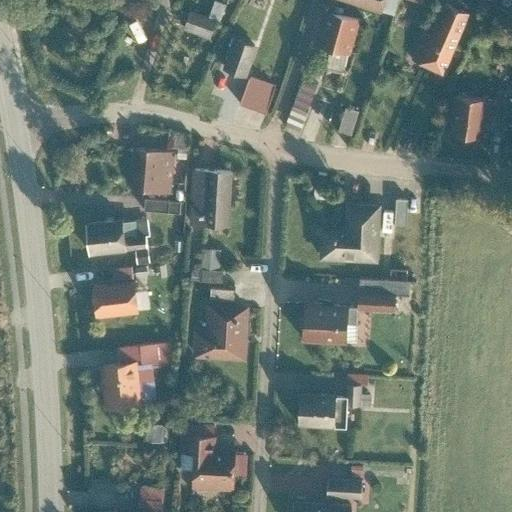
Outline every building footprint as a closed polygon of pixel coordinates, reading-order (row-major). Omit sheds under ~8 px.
[(193,7),(189,29),(220,35),(226,0),(207,0),(205,10),(193,7)] [(331,0),(374,11),(377,0),(331,0)] [(446,77),(466,15),(433,4),(413,66),(446,77)] [(350,55),(357,19),(328,13),(320,49),(350,55)] [(241,77),(252,47),(225,37),(214,67),(241,77)] [(305,72),(294,120),(310,124),(322,75),(305,72)] [(261,110),(269,82),(243,74),(234,102),(261,110)] [(506,102),(448,95),(443,136),(475,140),(476,129),(502,132),(506,102)] [(359,131),(361,106),(347,105),(345,129),(359,131)] [(174,152),(137,149),(133,192),(170,195),(174,152)] [(226,224),(230,170),(190,167),(186,221),(226,224)] [(184,211),(185,199),(149,194),(147,206),(184,211)] [(372,259),(375,203),(341,201),(339,227),(316,226),(315,256),(372,259)] [(123,217),(79,222),(82,256),(126,251),(123,217)] [(226,278),(227,245),(206,244),(204,278),(226,278)] [(112,283),(83,286),(87,321),(137,315),(131,264),(110,267),(112,283)] [(394,313),(394,298),(405,299),(406,280),(356,278),(355,312),(394,313)] [(236,299),(237,287),(217,285),(215,296),(236,299)] [(243,360),(244,306),(203,305),(203,333),(191,333),(190,359),(243,360)] [(347,308),(298,306),(296,339),(345,342),(347,308)] [(138,403),(133,356),(97,360),(102,407),(138,403)] [(344,394),(293,393),(293,425),(343,426),(344,394)] [(233,490),(235,451),(215,450),(215,441),(192,440),(190,488),(233,490)] [(364,481),(324,477),(322,496),(362,499),(364,481)] [(350,511),(351,501),(290,499),(289,511),(350,511)]
